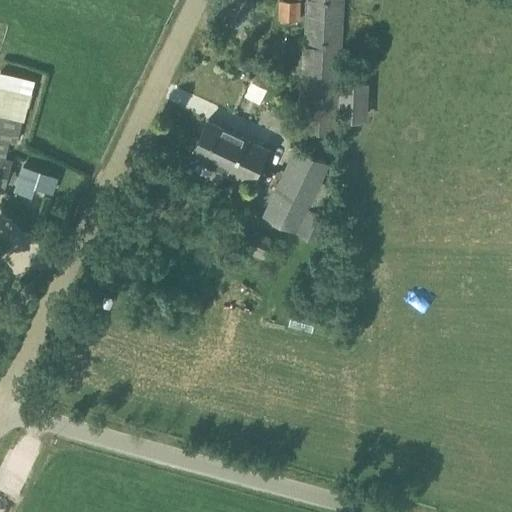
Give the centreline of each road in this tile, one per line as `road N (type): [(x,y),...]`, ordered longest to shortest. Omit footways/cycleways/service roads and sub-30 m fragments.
road 1 (unclassified): [(8,409),(203,0)]
road 2 (unclassified): [(374,511),(8,409)]
